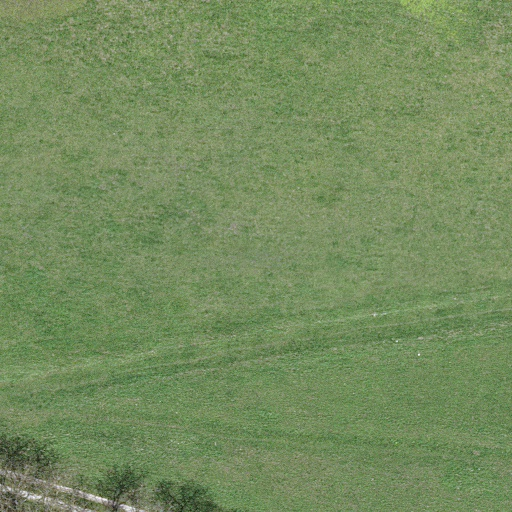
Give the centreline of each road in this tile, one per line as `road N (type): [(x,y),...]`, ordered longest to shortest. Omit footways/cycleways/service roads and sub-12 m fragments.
road 1 (track): [(0,389),(511,315)]
road 2 (track): [(36,386),(109,415),(511,458)]
